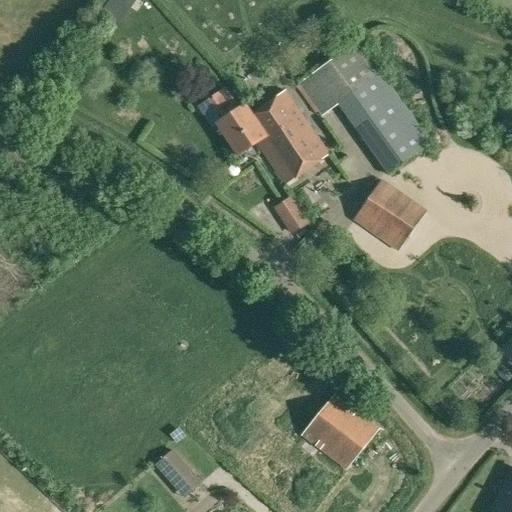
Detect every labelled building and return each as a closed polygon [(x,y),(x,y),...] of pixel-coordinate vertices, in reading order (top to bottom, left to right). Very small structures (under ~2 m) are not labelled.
[(118,25),(136,0),(108,0),(100,13),(118,25)] [(431,142),(358,41),(299,84),(321,116),(337,105),(387,174),(431,142)] [(409,63),(417,59),(407,42),(399,47),(409,63)] [(225,88),(197,106),(212,129),(217,126),(237,155),(256,142),(285,184),(329,154),(286,90),(251,114),(244,104),(239,107),(225,88)] [(333,196),(345,190),(337,173),(325,179),(333,196)] [(397,253),(426,210),(382,180),(352,221),(397,253)] [(292,232),(308,222),(291,197),(276,207),(292,232)] [(346,470),(380,428),(335,394),(301,436),(346,470)] [(201,483),(172,450),(155,466),(163,475),(171,468),(192,491),(201,483)] [(511,511),(511,472),(490,511),(511,511)]
